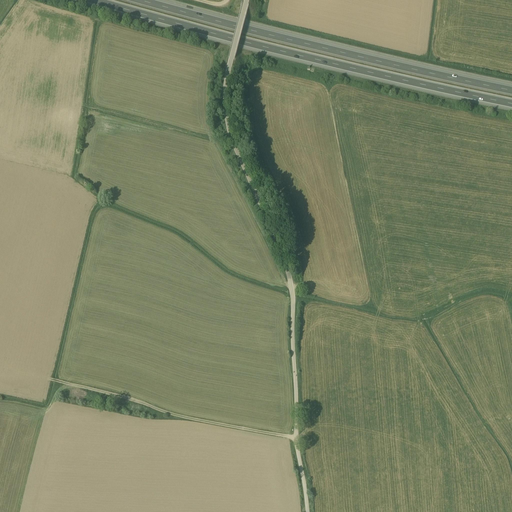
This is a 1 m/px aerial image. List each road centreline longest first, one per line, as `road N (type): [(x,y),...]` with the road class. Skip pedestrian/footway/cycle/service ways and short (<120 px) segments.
road 1 (unclassified): [(307,511),(295,438),(291,284),(225,115),(225,82),(247,0)]
road 2 (motorway): [(88,0),(511,105)]
road 3 (motorway): [(511,91),(132,0)]
road 4 (track): [(51,379),(295,438)]
